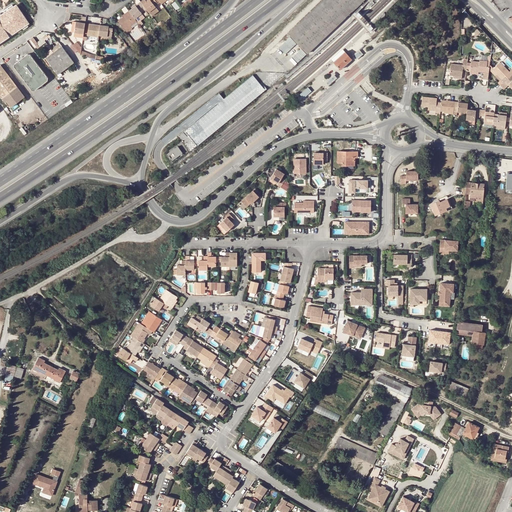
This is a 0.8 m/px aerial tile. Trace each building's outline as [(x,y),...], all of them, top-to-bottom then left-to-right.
[(150,0),(147,2),(146,1),(145,0),(142,0),(141,2),(146,9),(149,12),(155,7),(155,6),(158,4),(154,0),(150,0)] [(323,0),(288,33),(308,53),(364,0),(323,0)] [(19,24),(3,2),(0,3),(0,43),(19,31),(19,24)] [(137,4),(143,11),(146,9),(141,2),(137,4)] [(142,14),(141,13),(136,5),(129,11),(135,19),(142,14)] [(152,16),(159,11),(155,7),(149,12),(152,16)] [(122,16),(123,17),(121,18),(118,21),(125,30),(130,26),(137,21),(135,19),(129,11),(122,16)] [(145,17),(142,14),(135,19),(137,21),(138,23),(145,17)] [(83,38),(86,22),(76,21),(76,22),(73,21),(71,32),(75,32),(74,36),(83,38)] [(89,24),(88,36),(98,37),(99,35),(100,25),(89,24)] [(109,27),(105,27),(105,25),(100,25),(99,35),(104,35),(112,36),(113,28),(109,27)] [(81,53),(82,46),(81,46),(77,41),(72,45),(73,46),(80,53),(81,53)] [(68,63),(63,47),(62,46),(46,58),(58,74),(67,67),(68,63)] [(67,67),(75,62),(63,47),(68,63),(67,67)] [(332,58),(335,61),(346,50),(344,48),(332,58)] [(352,57),(346,50),(341,55),(335,61),(342,68),(348,62),(353,57),(352,57)] [(28,54),(23,58),(21,59),(22,76),(33,90),(35,91),(40,87),(44,84),(48,81),(48,78),(31,54),(28,54)] [(453,76),(462,77),(463,70),(466,70),(468,61),(464,61),(463,65),(451,63),(450,75),(453,76)] [(471,62),(469,72),(478,73),(478,72),(484,72),(483,80),(488,80),(489,70),(489,68),(487,68),(487,62),(480,61),(479,63),(471,62)] [(511,75),(511,74),(511,71),(511,70),(509,72),(500,63),(493,69),(492,70),(497,75),(502,80),(503,79),(506,81),(511,76),(511,75)] [(0,64),(0,97),(8,108),(24,96),(0,64)] [(495,76),(497,75),(492,70),(493,69),(490,65),(489,68),(489,70),(495,76)] [(337,79),(334,76),(331,79),(327,83),(326,83),(328,86),(337,79)] [(511,77),(511,76),(506,81),(505,82),(500,86),(504,90),(508,85),(510,84),(511,86),(511,77)] [(312,92),(308,87),(300,95),(304,99),(312,92)] [(437,105),(437,102),(438,99),(423,96),(422,106),(429,107),(428,110),(436,111),(436,113),(440,113),(440,110),(441,105),(437,105)] [(454,114),(454,112),(455,102),(442,100),(441,102),(441,105),(440,110),(444,111),(450,112),(449,113),(454,114)] [(467,107),(468,104),(455,102),(454,112),(466,113),(467,110),(467,107)] [(466,113),(465,119),(474,120),(475,117),(475,111),(474,110),(467,110),(466,113)] [(485,112),(485,111),(481,110),(480,116),(484,117),(484,124),(493,125),(494,115),(494,113),(485,112)] [(506,118),(506,116),(499,115),(494,115),(493,125),(505,126),(506,122),(506,118)] [(172,160),(183,153),(178,146),(167,153),(172,160)] [(338,152),(338,162),(342,163),(342,165),(343,165),(354,165),(354,161),(354,157),(356,157),(357,157),(357,152),(338,152)] [(313,153),(313,164),(323,165),(323,161),(326,161),(327,153),(313,153)] [(293,160),(294,174),(306,174),(305,159),(293,160)] [(282,178),(284,174),(276,169),(270,178),(278,183),(277,185),(281,187),(285,180),(282,178)] [(406,176),(400,175),(400,184),(406,184),(406,180),(418,180),(418,171),(406,171),(406,176)] [(290,183),(285,180),(281,187),(290,193),(290,183)] [(349,180),(349,193),(355,193),(355,188),(366,188),(366,193),(370,193),(370,180),(349,180)] [(471,183),(466,182),(465,194),(470,194),(469,200),(474,200),(474,203),(482,204),(483,195),(475,195),(475,197),(470,197),(471,194),(470,194),(471,183)] [(484,183),(471,183),(470,194),(471,194),(470,197),(475,197),(475,195),(483,195),(484,183)] [(258,190),(256,188),(241,201),(246,207),(250,203),(251,204),(259,196),(255,193),(258,190)] [(447,197),(447,196),(438,199),(439,200),(439,201),(446,199),(450,206),(446,208),(447,210),(452,208),(447,197)] [(402,204),(406,204),(406,213),(418,213),(418,204),(410,204),(410,198),(402,198),(402,204)] [(435,215),(447,210),(446,208),(450,206),(446,199),(439,201),(439,200),(430,204),(435,215)] [(371,200),(352,201),(352,212),(371,212),(371,200)] [(304,203),(294,203),(294,213),(314,213),(314,201),(307,201),(307,203),(304,203)] [(286,203),(277,202),(277,206),(273,206),(273,217),(285,217),(284,206),(286,206),(286,203)] [(235,220),(230,215),(220,223),(227,231),(235,224),(233,222),(235,220)] [(369,222),(348,222),(348,234),(368,234),(369,222)] [(227,231),(220,223),(217,226),(225,234),(227,231)] [(445,245),(440,245),(439,255),(444,255),(444,254),(449,254),(449,250),(457,251),(458,241),(445,240),(445,245)] [(208,266),(216,266),(216,257),(211,257),(211,253),(208,253),(208,256),(208,266)] [(221,257),(221,266),(230,266),(230,253),(226,253),(226,257),(221,257)] [(412,255),(393,254),(393,264),(399,264),(407,264),(407,267),(412,267),(412,264),(412,255)] [(185,270),(194,270),(194,260),(189,260),(189,256),(186,256),(185,261),(185,270)] [(204,256),(204,261),(199,261),(199,270),(208,270),(208,266),(208,256),(204,256)] [(349,257),(350,269),(354,269),(354,265),(367,265),(367,257),(349,257)] [(252,272),(261,272),(261,260),(252,260),(252,272)] [(185,270),(185,261),(182,261),(182,265),(177,265),(177,269),(173,269),(173,274),(177,274),(177,275),(185,275),(185,270)] [(282,273),(292,276),(294,269),(291,268),(292,263),(285,261),(285,263),(282,273)] [(318,269),(318,277),(316,276),(314,285),(318,286),(318,282),(327,282),(327,280),(334,280),(333,270),(318,269)] [(282,273),(279,284),(287,286),(288,282),(290,283),(292,276),(282,273)] [(398,285),(394,285),(394,284),(394,280),(386,280),(386,286),(388,286),(388,295),(398,295),(398,291),(402,291),(402,285),(398,285)] [(248,292),(256,294),(259,283),(251,281),(248,292)] [(198,282),(198,292),(198,293),(205,293),(205,289),(207,289),(207,286),(205,286),(205,282),(198,282)] [(217,293),(225,293),(225,291),(225,282),(218,282),(211,282),(211,290),(217,290),(217,293)] [(440,291),(440,295),(439,305),(449,306),(450,292),(453,292),(454,284),(441,283),(440,291)] [(279,284),(276,295),(284,297),(285,293),(287,294),(289,287),(287,286),(279,284)] [(168,306),(172,308),(174,304),(173,304),(175,300),(174,295),(166,289),(159,300),(168,306)] [(362,293),(351,293),(351,305),(362,305),(362,300),(372,300),(372,289),(366,289),(366,290),(362,291),(362,293)] [(410,289),(410,304),(426,304),(426,289),(410,289)] [(283,300),(284,297),(276,295),(274,306),(284,308),(286,301),(283,300)] [(159,310),(162,306),(163,307),(166,309),(168,306),(159,300),(156,298),(151,305),(159,311),(159,310)] [(323,309),(308,307),(307,317),(312,318),(312,319),(323,321),(323,324),(333,325),(334,316),(325,314),(323,314),(323,309)] [(152,313),(149,311),(141,324),(143,325),(152,313)] [(162,320),(152,313),(143,325),(152,331),(154,332),(162,320)] [(200,322),(195,319),(197,317),(193,315),(188,323),(196,329),(198,326),(200,322)] [(201,328),(205,331),(210,334),(213,329),(208,326),(210,323),(203,318),(202,319),(200,322),(198,326),(201,328)] [(274,326),(275,320),(267,318),(265,327),(277,330),(277,327),(274,326)] [(365,327),(347,320),(343,331),(360,338),(365,327)] [(134,337),(143,343),(145,338),(144,338),(147,333),(150,334),(152,331),(143,325),(141,324),(139,322),(131,335),(134,337)] [(458,322),(458,323),(456,333),(472,335),(471,343),(483,344),(485,333),(482,332),(482,330),(482,327),(482,325),(458,322)] [(215,338),(216,336),(217,334),(225,340),(229,334),(216,326),(213,329),(210,334),(210,335),(215,338)] [(263,337),(270,339),(272,333),(276,334),(277,330),(265,327),(263,337)] [(176,329),(171,337),(179,342),(184,335),(176,329)] [(235,332),(234,333),(233,336),(238,339),(241,334),(236,330),(235,332)] [(450,332),(430,330),(429,341),(449,344),(450,332)] [(235,351),(241,342),(238,339),(233,336),(234,333),(230,331),(229,334),(225,340),(224,341),(222,343),(230,347),(235,351)] [(397,335),(376,332),(375,341),(383,342),(382,347),(389,348),(390,346),(395,347),(397,335)] [(186,336),(181,343),(185,346),(189,339),(186,336)] [(416,337),(408,336),(407,344),(403,344),(402,355),(414,356),(416,337)] [(135,356),(138,352),(141,347),(142,348),(145,344),(143,343),(134,337),(126,350),(135,356)] [(179,343),(179,342),(171,337),(169,340),(177,345),(179,343)] [(310,348),(318,352),(322,342),(315,339),(313,344),(301,338),(297,347),(309,352),(309,350),(310,348)] [(183,348),(190,353),(193,354),(197,357),(203,347),(189,339),(185,346),(183,348)] [(266,352),(263,349),(266,344),(260,340),(254,348),(264,355),(266,352)] [(203,347),(197,357),(201,360),(200,362),(209,368),(210,366),(215,359),(217,357),(203,347)] [(128,357),(133,360),(137,362),(139,358),(135,356),(126,350),(123,348),(117,356),(126,361),(128,357)] [(258,356),(262,358),(264,355),(254,348),(249,356),(255,360),(258,356)] [(39,372),(40,371),(46,375),(51,366),(44,363),(45,361),(38,357),(32,369),(39,372)] [(368,369),(344,358),(341,365),(368,377),(369,374),(366,373),(368,369)] [(221,380),(224,375),(228,369),(217,362),(218,361),(215,359),(210,366),(213,368),(210,373),(221,380)] [(244,374),(245,375),(251,365),(242,359),(236,369),(244,374)] [(148,373),(155,378),(156,377),(161,370),(148,361),(143,369),(148,373)] [(447,363),(430,361),(429,370),(445,373),(447,363)] [(13,376),(16,366),(8,364),(5,373),(13,376)] [(51,366),(46,375),(54,378),(53,379),(60,383),(65,371),(59,368),(58,370),(51,366)] [(21,378),(23,371),(16,368),(15,376),(21,378)] [(156,377),(159,380),(166,370),(162,368),(161,370),(156,377)] [(238,385),(242,379),(241,378),(244,374),(236,369),(229,379),(230,379),(238,385)] [(159,380),(161,381),(166,372),(169,374),(170,373),(166,370),(159,380)] [(70,377),(76,381),(80,373),(77,371),(76,372),(73,371),(70,377)] [(309,379),(310,380),(313,375),(306,371),(303,375),(300,373),(294,381),(304,387),(309,379)] [(168,386),(174,377),(169,374),(166,372),(161,381),(164,383),(168,386)] [(155,378),(148,373),(146,376),(153,381),(155,378)] [(398,404),(394,402),(392,405),(378,431),(388,436),(407,398),(410,394),(409,392),(411,388),(402,385),(382,376),(381,376),(380,376),(379,376),(378,376),(378,377),(377,377),(375,383),(388,389),(399,394),(403,396),(400,400),(398,404)] [(180,395),(187,384),(184,382),(183,383),(178,380),(174,377),(168,386),(180,395)] [(230,379),(224,389),(223,390),(231,396),(235,389),(238,385),(230,379)] [(452,381),(451,382),(449,387),(448,389),(465,396),(468,389),(452,381)] [(373,386),(386,391),(388,389),(375,383),(373,386)] [(189,388),(190,387),(187,384),(180,395),(178,397),(189,405),(197,393),(194,391),(189,388)] [(290,396),(291,397),(294,393),(286,387),(283,392),(272,384),(264,396),(273,401),(275,398),(284,404),(290,396)] [(399,394),(388,389),(386,391),(385,394),(391,397),(392,394),(395,396),(394,398),(400,400),(403,396),(399,394)] [(201,404),(206,397),(207,395),(201,390),(195,400),(201,404)] [(490,398),(478,394),(476,400),(489,403),(490,398)] [(164,403),(157,399),(153,404),(152,407),(158,411),(162,405),(164,403)] [(424,412),(430,413),(435,414),(439,410),(436,406),(434,405),(434,401),(427,400),(426,404),(417,403),(411,407),(415,414),(419,411),(424,412)] [(205,411),(210,414),(211,412),(216,416),(217,416),(218,414),(222,416),(228,407),(219,402),(218,404),(217,405),(212,401),(207,408),(205,411)] [(338,420),(341,414),(312,402),(310,409),(338,420)] [(261,417),(265,420),(273,408),(265,403),(260,409),(257,407),(251,415),(259,420),(261,417)] [(164,418),(169,410),(162,405),(158,411),(157,413),(164,418)] [(164,418),(163,419),(169,423),(175,414),(169,410),(164,418)] [(439,410),(435,414),(430,413),(432,416),(433,419),(441,414),(439,410)] [(175,427),(176,425),(181,418),(175,414),(169,423),(175,427)] [(187,424),(188,422),(181,418),(176,425),(183,430),(185,427),(187,424)] [(277,426),(282,429),(287,422),(282,419),(279,422),(273,418),(267,427),(273,432),(277,426)] [(463,433),(472,438),(477,430),(478,427),(469,422),(466,427),(463,433)] [(456,435),(460,426),(454,423),(454,424),(450,432),(456,435)] [(464,428),(460,426),(456,435),(450,432),(449,433),(449,434),(459,439),(464,428)] [(153,435),(150,433),(145,440),(157,447),(159,444),(156,443),(159,439),(153,435)] [(392,443),(388,451),(404,459),(406,454),(403,453),(409,442),(411,444),(414,439),(407,435),(405,440),(400,438),(396,445),(392,443)] [(339,438),(334,447),(373,464),(378,455),(339,438)] [(152,449),(154,451),(157,447),(145,440),(141,447),(149,453),(152,449)] [(197,443),(193,441),(186,453),(193,457),(194,456),(199,449),(195,446),(197,443)] [(411,444),(409,442),(403,453),(406,454),(411,444)] [(494,443),(493,448),(497,448),(495,456),(507,459),(509,446),(494,443)] [(298,452),(283,445),(280,451),(295,458),(298,452)] [(506,462),(507,459),(495,456),(497,448),(493,448),(491,459),(506,462)] [(199,449),(194,456),(198,459),(203,463),(208,456),(205,455),(206,453),(199,449)] [(138,469),(148,473),(151,465),(148,464),(149,460),(142,458),(138,469)] [(210,458),(206,465),(216,471),(219,467),(220,464),(221,463),(214,459),(213,460),(210,458)] [(300,476),(275,460),(271,465),(297,482),(300,476)] [(423,472),(425,467),(414,462),(412,466),(423,472)] [(216,471),(213,476),(220,480),(228,469),(225,467),(223,470),(219,467),(216,471)] [(61,470),(53,468),(51,473),(54,474),(52,479),(36,473),(33,480),(38,482),(38,484),(44,486),(46,487),(44,492),(52,495),(61,470)] [(148,473),(138,469),(136,477),(145,481),(147,476),(150,477),(151,474),(148,473)] [(227,485),(233,476),(229,474),(231,471),(228,469),(220,480),(227,485)] [(227,485),(225,488),(229,490),(235,478),(233,476),(227,485)] [(381,479),(375,476),(370,485),(374,487),(367,499),(381,506),(390,491),(385,488),(381,486),(378,485),(381,479)] [(235,478),(229,490),(233,492),(239,482),(235,480),(236,478),(235,478)] [(75,492),(81,494),(85,481),(79,479),(75,492)] [(144,494),(145,495),(148,487),(139,484),(135,496),(142,499),(144,494)] [(260,500),(267,489),(259,484),(255,490),(256,491),(253,495),(260,500)] [(163,503),(164,504),(163,509),(170,511),(171,506),(175,507),(177,499),(165,495),(163,503)] [(142,504),(140,503),(142,499),(135,496),(131,509),(139,511),(142,504)] [(414,502),(403,496),(398,506),(409,511),(410,511),(412,511),(414,511),(419,503),(415,501),(414,502)] [(79,511),(87,511),(88,510),(88,508),(92,508),(92,510),(98,510),(97,504),(97,500),(87,500),(87,498),(83,498),(79,498),(79,511)] [(291,509),(294,505),(282,498),(276,508),(282,511),(286,511),(288,510),(289,507),(291,509)] [(243,505),(245,506),(243,511),(246,511),(251,511),(255,503),(246,499),(243,505)]
